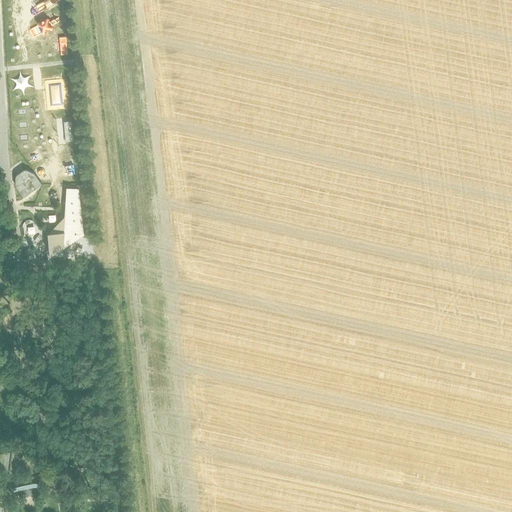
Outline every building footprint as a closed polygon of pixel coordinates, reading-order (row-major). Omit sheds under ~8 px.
[(64,122),(65,140),(73,139),(71,121),(64,122)] [(25,196),(42,184),(34,172),(25,168),(15,175),(16,185),(25,196)] [(48,233),(50,255),(64,246),(83,235),(78,188),(67,188),(65,210),(65,216),(52,229),(48,233)] [(30,323),(30,337),(47,338),(47,323),(30,323)] [(34,404),(33,429),(56,429),(56,405),(34,404)] [(43,478),(23,477),(22,499),(42,500),(43,478)]
